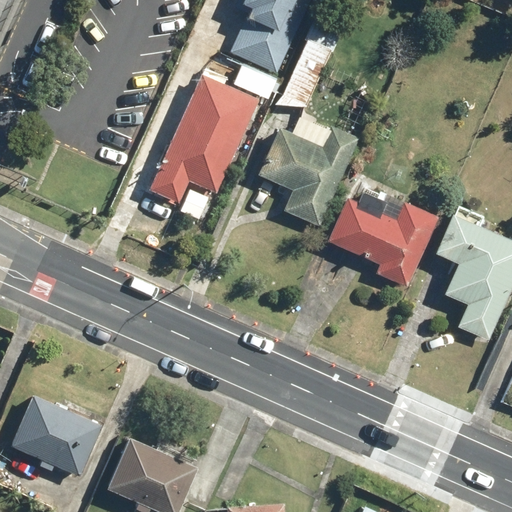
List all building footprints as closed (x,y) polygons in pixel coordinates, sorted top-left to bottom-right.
[(237,23),(224,55),(272,75),(304,0),(231,0),(229,8),(239,12),(234,22),(237,23)] [(271,107),(301,110),(337,28),(309,19),(271,107)] [(192,77),(141,192),(171,205),(180,184),(209,196),(251,103),(218,89),(222,79),(200,69),(196,79),(192,77)] [(270,81),(239,69),(231,88),(262,101),(270,81)] [(276,213),(312,228),(351,140),(322,127),(319,133),(289,120),(282,135),(270,130),(249,178),(284,193),(276,213)] [(335,201),(318,244),(372,266),(368,276),(401,289),(430,220),(394,205),(387,222),(371,216),(376,205),(352,195),(347,206),(335,201)] [(445,220),(440,218),(424,257),(447,267),(434,298),(458,307),(449,329),(482,343),(511,270),(511,247),(471,231),(476,220),(450,209),(445,220)] [(24,398),(2,449),(72,479),(94,428),(24,398)] [(175,511),(193,469),(118,438),(96,494),(141,511),(175,511)] [(11,468),(0,463),(0,488),(3,490),(11,468)]
